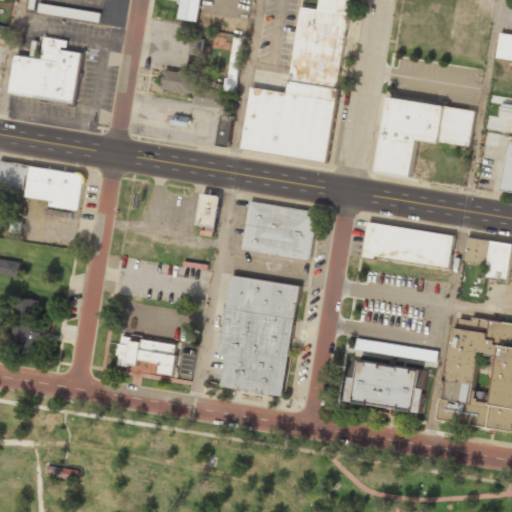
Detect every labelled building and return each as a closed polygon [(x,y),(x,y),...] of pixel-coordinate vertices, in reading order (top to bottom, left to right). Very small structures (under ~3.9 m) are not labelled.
[(198,21),(200,0),(181,0),(179,19),(198,21)] [(300,6),(289,92),(251,87),(243,151),(331,162),(351,0),(320,0),(319,9),(300,6)] [(100,21),(101,11),(40,5),(38,14),(100,21)] [(497,58),(511,60),(511,33),(501,32),(497,58)] [(16,55),(10,94),(77,104),(85,52),(65,49),(67,40),(34,36),(31,57),(16,55)] [(204,39),(193,37),(190,54),(201,56),(204,39)] [(227,91),(237,92),(243,38),(233,37),(227,91)] [(162,89),(196,95),(194,103),(220,107),(223,92),(195,87),(197,74),(165,69),(162,89)] [(418,141),(471,148),(476,110),(387,98),(377,173),(413,177),(418,141)] [(229,147),(234,117),(222,114),(217,145),(229,147)] [(511,140),(503,189),(511,190),(511,140)] [(0,197),(7,198),(7,196),(81,205),(85,172),(0,161),(0,197)] [(199,224),(217,226),(220,195),(202,194),(199,224)] [(250,201),(242,248),(310,260),(318,212),(250,201)] [(368,222),(363,258),(451,269),(456,234),(368,222)] [(511,251),(511,243),(468,237),(464,262),(488,266),(487,277),(507,280),(511,251)] [(0,273),(20,276),(21,261),(0,258),(0,273)] [(281,395),(299,287),(231,276),(218,354),(225,355),(220,385),(281,395)] [(37,299),(15,298),(12,348),(47,349),(49,319),(36,318),(37,299)] [(437,418),(511,432),(511,324),(457,314),(437,418)] [(178,344),(122,336),(118,365),(127,366),(127,371),(156,375),(157,366),(159,367),(159,374),(174,376),(178,344)] [(356,350),(437,362),(438,351),(357,338),(356,350)] [(428,370),(352,360),(346,403),(423,413),(428,370)]
